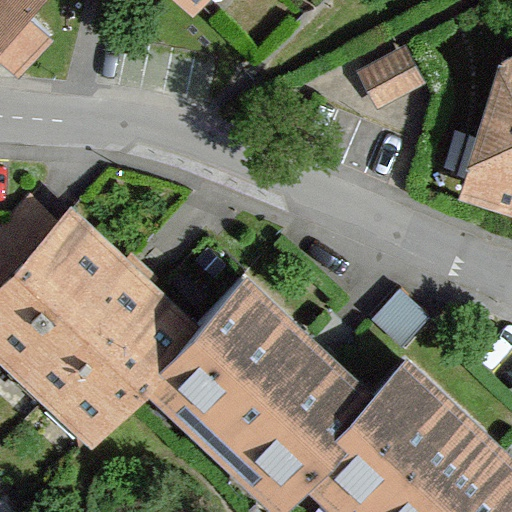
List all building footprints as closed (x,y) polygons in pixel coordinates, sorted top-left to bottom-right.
[(28,0),(0,0),(0,51),(13,65),(46,31),(22,8),(28,0)] [(406,47),(364,69),(380,100),(423,78),(406,47)] [(511,53),(509,55),(470,186),(511,199),(511,53)] [(0,288),(64,222),(46,205),(35,194),(0,231),(0,288)] [(78,207),(64,222),(0,288),(0,342),(100,436),(148,385),(204,325),(78,207)] [(306,476),(377,397),(248,278),(204,325),(148,385),(278,506),(306,476)] [(435,316),(403,286),(375,317),(407,346),(435,316)] [(346,511),(511,511),(511,456),(407,363),(377,397),(306,476),(346,511)]
